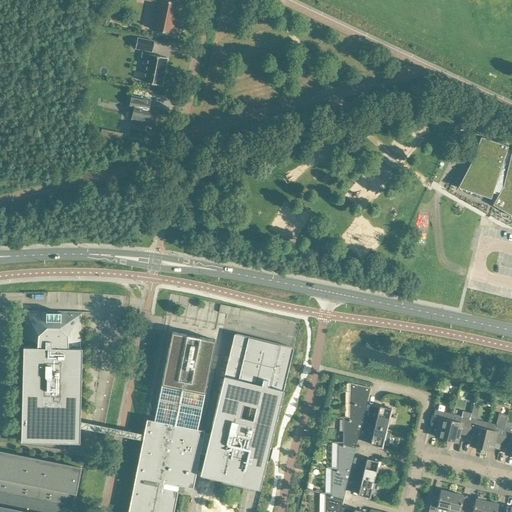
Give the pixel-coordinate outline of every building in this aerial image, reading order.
[(147,0),(158,2),(153,30),(158,31),(159,33),(165,34),(167,32),(172,34),(174,23),(177,23),(179,14),(176,13),(178,2),(167,0),(147,0)] [(135,48),(143,50),(141,57),(147,58),(142,81),(161,85),(167,58),(149,54),(149,51),(152,52),(154,41),(137,38),(135,48)] [(132,95),(129,108),(134,109),(132,119),(136,120),(134,127),(145,129),(146,122),(153,123),(154,123),(157,108),(149,106),(149,105),(146,104),(147,99),(150,100),(150,99),(132,95)] [(102,130),(100,136),(109,138),(110,131),(102,130)] [(481,137),(476,151),(474,158),(458,187),(491,198),(493,190),(496,191),(500,192),(493,205),(511,215),(511,148),(511,153),(506,152),(508,146),(497,142),(481,137)] [(83,312),(24,310),(23,340),(24,340),(25,340),(25,346),(23,346),(21,441),(79,442),(80,433),(80,432),(80,431),(79,431),(79,430),(78,429),(77,428),(76,428),(72,427),(74,420),(75,413),(80,414),(82,348),(80,348),(80,341),(81,341),(82,341),(83,312)] [(172,331),(154,420),(197,430),(215,340),(196,336),(189,335),(172,331)] [(128,511),(173,511),(177,493),(177,491),(178,485),(193,488),(200,452),(204,453),(200,474),(216,478),(259,489),(266,460),(269,461),(271,453),(273,447),(269,446),(283,390),(285,383),(293,348),(234,333),(234,334),(226,369),(224,375),(212,425),(216,432),(215,434),(198,430),(197,430),(154,420),(153,420),(147,419),(144,434),(143,439),(128,511)] [(339,417),(368,424),(370,417),(364,415),(368,400),(371,388),(348,382),(348,383),(351,383),(350,417),(339,417)] [(376,418),(370,417),(368,424),(386,429),(387,426),(389,426),(391,418),(389,418),(391,408),(379,405),(376,418)] [(438,438),(446,439),(452,414),(435,410),(430,426),(436,428),(435,434),(439,435),(438,438)] [(461,416),(452,414),(446,439),(454,441),(454,439),(458,440),(460,433),(466,435),(470,419),(471,413),(463,411),(461,416)] [(495,425),(487,423),(481,448),(488,450),(489,447),(493,448),(495,442),(501,443),(504,427),(507,415),(498,413),(495,425)] [(144,434),(145,427),(124,422),(80,414),(79,421),(122,430),(144,434)] [(333,442),(356,448),(357,443),(361,428),(367,430),(368,424),(339,417),(339,418),(344,419),(344,442),(333,442)] [(487,423),(470,419),(466,435),(471,436),(470,443),(474,443),(473,446),(481,448),(487,423)] [(386,429),(368,424),(367,430),(373,431),(370,444),(382,447),(382,444),(388,445),(392,430),(386,429)] [(511,429),(504,427),(501,443),(506,445),(505,451),(509,452),(508,455),(511,455),(511,429)] [(355,453),(356,448),(333,442),(333,443),(338,444),(338,468),(327,467),(327,468),(356,475),(357,469),(351,468),(355,453)] [(0,511),(70,511),(80,468),(0,451),(0,511)] [(363,471),(357,469),(356,475),(374,479),(374,476),(376,477),(378,469),(376,468),(378,461),(367,458),(363,471)] [(321,493),(344,499),(345,493),(349,479),(355,480),(356,475),(327,468),(332,469),(332,493),(321,493)] [(373,482),(374,479),(356,475),(355,480),(361,482),(358,494),(369,497),(371,490),(373,490),(375,482),(373,482)] [(446,511),(447,510),(452,492),(440,490),(438,500),(432,499),(428,511),(446,511)] [(465,511),(467,507),(461,506),(463,495),(452,492),(447,510),(456,511),(465,511)] [(340,511),(343,504),(344,499),(321,493),(326,495),(325,511),(340,511)] [(483,511),(487,501),(485,500),(485,498),(478,497),(478,499),(475,498),(474,504),(468,503),(468,502),(467,507),(465,511),(483,511)] [(487,501),(483,511),(496,511),(498,504),(487,501)]
